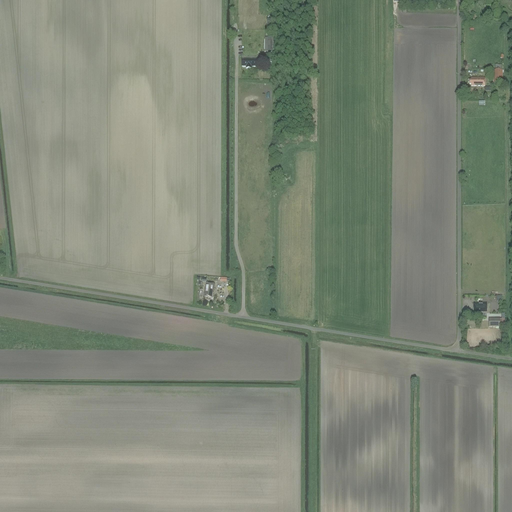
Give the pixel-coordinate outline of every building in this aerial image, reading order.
[(265,38),(265,52),(273,52),(273,38),(265,38)] [(495,83),(503,83),(503,71),(495,71),(495,83)] [(214,291),(215,284),(207,283),(204,297),(212,298),(213,291),(214,291)] [(487,313),(487,304),(475,304),(475,312),(487,313)] [(489,319),(489,327),(505,328),(505,320),(489,319)]
